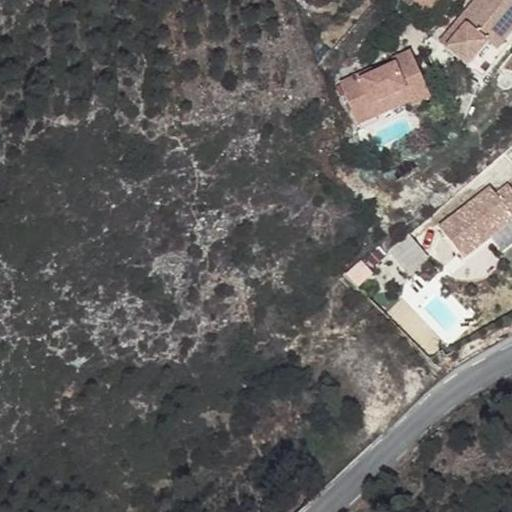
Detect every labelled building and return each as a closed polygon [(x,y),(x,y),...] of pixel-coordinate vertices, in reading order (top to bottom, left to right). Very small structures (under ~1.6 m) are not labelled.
[(441,0),(416,0),(412,4),(427,17),(441,0)] [(511,0),(479,0),(454,31),(460,36),(450,47),(487,78),(511,48),(511,0)] [(444,43),(450,47),(460,36),(454,31),(444,43)] [(342,80),(355,109),(372,101),(374,105),(410,91),(414,102),(416,106),(435,98),(414,50),(395,58),(398,63),(364,77),(362,72),(342,80)] [(361,124),(414,102),(410,91),(374,105),(372,101),(355,109),(361,124)] [(468,208),(442,229),(466,261),(511,225),(511,186),(500,196),(474,216),(468,208)] [(494,189),(468,208),(474,216),(500,196),(494,189)] [(393,247),(413,270),(428,257),(409,234),(393,247)]
